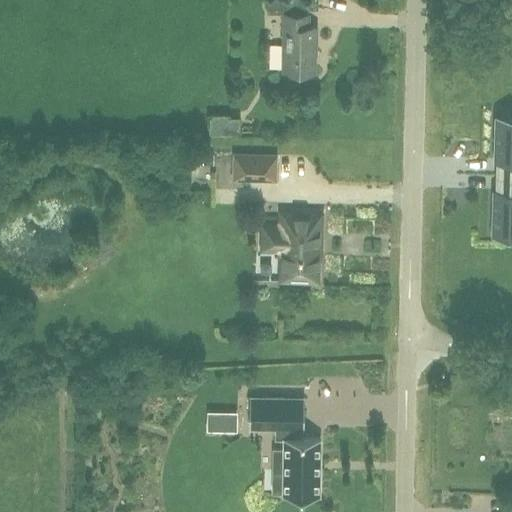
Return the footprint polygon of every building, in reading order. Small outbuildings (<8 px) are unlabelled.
[(308,13),(283,13),(282,71),(314,72),(315,43),(316,43),(316,26),(308,26),(308,13)] [(499,175),(511,175),(511,114),(495,114),(493,160),(500,160),(499,175)] [(208,115),(208,137),(239,137),(239,118),(229,118),(229,115),(208,115)] [(235,155),(235,178),(274,178),(275,155),(235,155)] [(511,175),(499,175),(499,191),(492,191),(491,236),(511,236),(511,175)] [(321,214),(281,212),(281,229),(275,229),(275,246),(280,246),(279,275),(286,276),(286,280),(310,281),(310,276),(317,276),(319,238),(321,238),(321,236),(321,235),(321,214)] [(284,439),(283,495),(319,496),(319,438),(295,437),(295,427),(303,427),(304,399),(249,399),(249,427),(275,427),(275,438),(284,439)]
